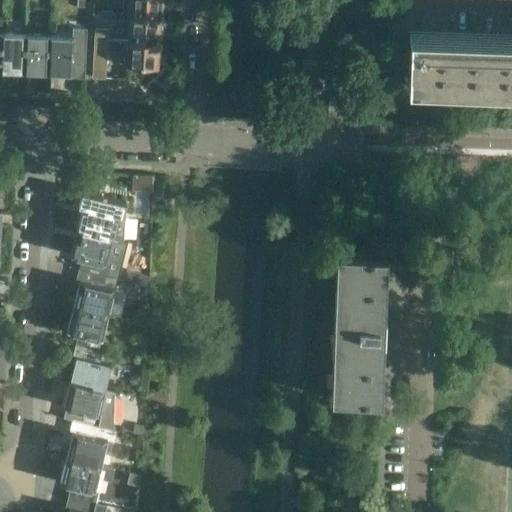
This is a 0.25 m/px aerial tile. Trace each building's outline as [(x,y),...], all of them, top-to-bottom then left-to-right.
[(159,18),(160,0),(130,0),(130,16),(159,18)] [(158,42),(159,18),(130,16),(128,40),(158,42)] [(71,36),(49,35),(48,35),(47,71),(70,72),(70,76),(84,77),(86,28),(72,28),(71,36)] [(107,30),(95,29),(95,37),(107,38),(107,30)] [(0,68),(23,70),(24,34),(1,33),(0,44),(0,68)] [(47,71),(48,35),(24,34),(23,70),(47,71)] [(511,37),(409,34),(408,54),(407,78),(511,81),(511,37)] [(157,67),(158,42),(128,40),(107,38),(95,37),(93,77),(104,78),(106,51),(128,52),(127,65),(157,67)] [(132,183),(132,190),(152,190),(152,184),(152,175),(132,175),(132,183)] [(124,241),(125,215),(122,214),(126,201),(81,190),(78,204),(82,205),(76,230),(112,238),(124,241)] [(106,262),(111,239),(112,238),(76,230),(70,255),(81,257),(78,268),(106,275),(109,263),(106,262)] [(379,311),(380,275),(381,255),(386,255),(386,254),(378,254),(336,252),(336,253),(341,253),(336,397),(331,396),(331,398),(380,399),(381,398),(376,398),(377,378),(378,342),(378,338),(387,338),(388,315),(379,315),(379,311)] [(103,286),(106,275),(78,268),(75,280),(79,281),(73,305),(108,314),(115,289),(103,286)] [(102,338),(108,315),(108,314),(73,305),(67,330),(77,333),(75,344),(103,351),(105,339),(102,338)] [(100,362),(102,352),(103,351),(75,344),(72,356),(75,357),(69,381),(105,390),(105,389),(111,365),(100,362)] [(114,430),(115,391),(105,389),(105,390),(69,381),(63,406),(66,407),(63,418),(71,420),(99,426),(114,430)] [(96,437),(99,426),(71,420),(68,432),(72,432),(66,457),(102,465),(108,440),(96,437)] [(137,423),(135,434),(142,436),(144,425),(137,423)] [(98,481),(101,466),(102,465),(66,457),(60,482),(71,484),(68,495),(95,502),(98,490),(95,489),(97,481),(98,481)] [(127,473),(125,482),(137,485),(139,476),(137,475),(127,473)] [(92,511),(95,502),(68,495),(65,507),(68,508),(67,511),(92,511)]
